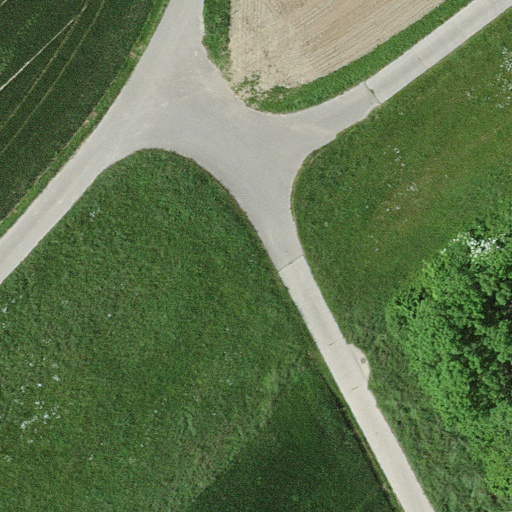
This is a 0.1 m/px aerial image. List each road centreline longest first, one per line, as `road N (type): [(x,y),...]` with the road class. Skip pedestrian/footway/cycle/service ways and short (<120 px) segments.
road 1 (track): [(151,81),(242,162),(425,511)]
road 2 (track): [(0,256),(151,81),(188,0)]
road 3 (track): [(498,0),(370,94),(242,162)]
